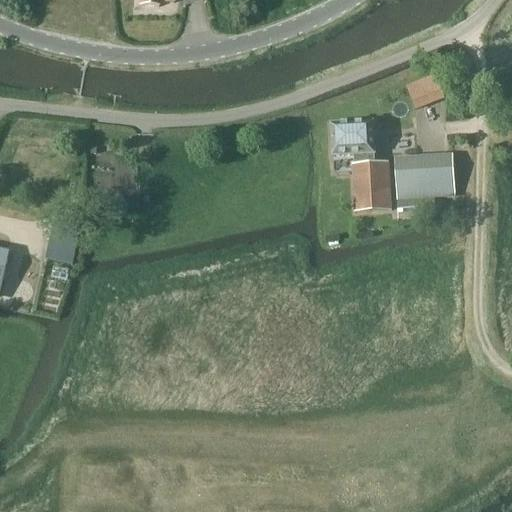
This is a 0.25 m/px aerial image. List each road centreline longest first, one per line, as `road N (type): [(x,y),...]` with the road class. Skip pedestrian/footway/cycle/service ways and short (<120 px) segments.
road 1 (unclassified): [(0,106),(217,117),(311,92),(470,29),(498,0)]
road 2 (tertiary): [(351,0),(284,34),(142,60),(0,26)]
road 3 (track): [(481,156),(479,298),(487,336),(511,362)]
